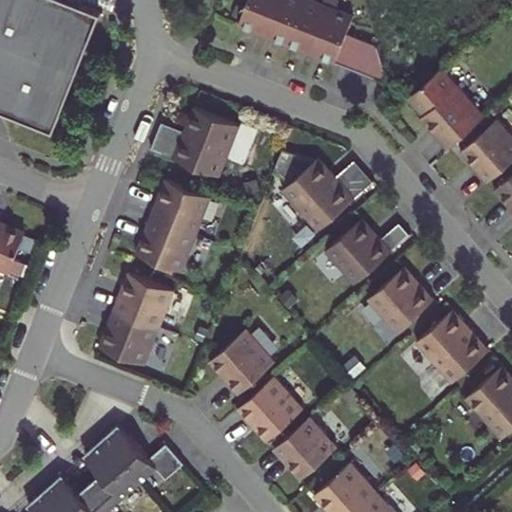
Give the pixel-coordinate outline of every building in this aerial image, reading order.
[(0,0),(0,107),(58,129),(103,11),(80,2),(74,0),(0,0)] [(265,33),(277,0),(248,0),(239,23),(265,33)] [(290,43),(306,0),(277,0),(265,33),(290,43)] [(312,53),(332,2),(326,0),(306,0),(290,43),(312,53)] [(385,81),(387,74),(379,47),(347,34),(357,12),(332,2),(312,53),(385,81)] [(438,137),(448,148),(485,115),(458,85),(424,115),(441,134),(438,137)] [(186,127),(175,154),(221,173),(242,122),(200,105),(190,129),(186,127)] [(163,117),(152,144),(175,154),(186,127),(163,117)] [(478,170),(488,182),(511,159),(511,132),(498,117),(463,148),(481,168),(478,170)] [(319,229),(356,196),(338,175),(335,177),(318,158),(283,188),(319,229)] [(511,173),(498,186),(511,202),(511,173)] [(198,230),(213,193),(170,176),(160,200),(157,198),(152,211),(198,230)] [(183,267),(198,230),(152,211),(146,224),(150,225),(140,249),(183,267)] [(355,282),(393,249),(383,237),(380,239),(362,218),(327,248),(355,282)] [(0,263),(9,267),(24,230),(0,220),(0,263)] [(402,220),(383,237),(393,249),(412,232),(402,220)] [(398,329),(436,296),(425,284),(422,287),(404,266),(369,296),(398,329)] [(160,321),(175,284),(133,267),(123,291),(119,290),(114,302),(160,321)] [(145,358),(160,321),(114,302),(109,315),(113,317),(103,341),(145,358)] [(453,379),(491,347),(472,326),(469,328),(452,309),(418,339),(453,379)] [(228,376),(238,389),(276,357),(248,324),(213,353),(231,374),(228,376)] [(503,436),(511,427),(511,375),(502,364),(467,394),(503,436)] [(275,371),(237,403),(247,414),(250,412),(266,432),(302,402),(275,371)] [(311,411),(273,443),(282,455),(285,452),(302,472),(338,442),(311,411)] [(101,511),(159,461),(168,472),(184,458),(166,438),(151,452),(131,430),(129,432),(118,420),(87,447),(98,459),(96,461),(102,468),(80,487),(74,481),(72,482),(62,470),(31,497),(41,509),(40,511),(39,511),(101,511)] [(348,511),(378,487),(353,456),(317,486),(334,506),(332,509),(334,511),(348,511)] [(400,511),(378,487),(348,511),(400,511)]
